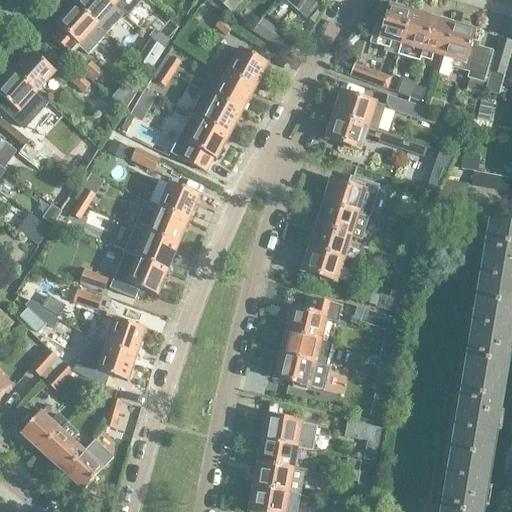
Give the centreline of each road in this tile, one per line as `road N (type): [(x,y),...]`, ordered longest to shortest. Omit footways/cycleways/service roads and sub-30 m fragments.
road 1 (residential): [(123,511),(197,297),(264,159)]
road 2 (residential): [(207,511),(282,172),(264,159)]
road 3 (residential): [(264,159),(355,0)]
